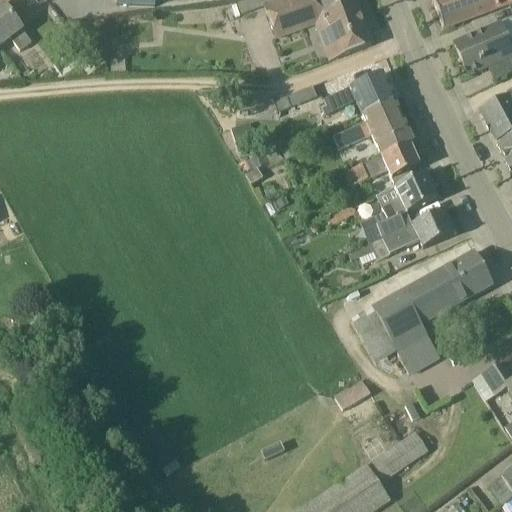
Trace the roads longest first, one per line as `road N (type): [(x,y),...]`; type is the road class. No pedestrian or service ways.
road 1 (track): [(0,96),(288,85),(407,45)]
road 2 (secondary): [(511,246),(445,135),(387,0)]
